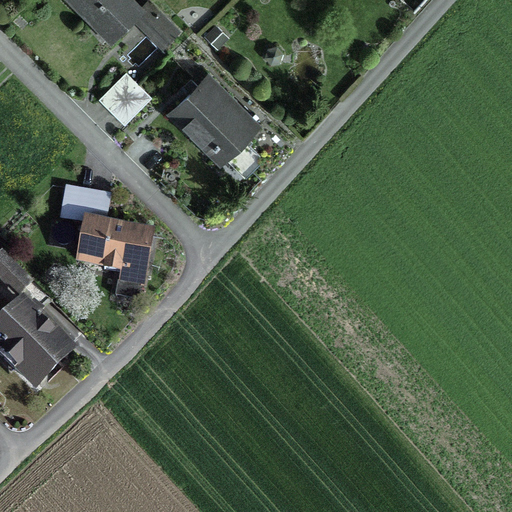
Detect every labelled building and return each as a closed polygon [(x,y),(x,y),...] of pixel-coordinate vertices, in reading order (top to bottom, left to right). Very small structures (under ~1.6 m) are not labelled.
[(122,0),(69,0),(69,1),(111,41),(137,14),(122,0)] [(136,88),(125,77),(97,103),(109,115),(136,88)] [(208,84),(174,118),(220,163),(253,128),(208,84)] [(148,101),(136,88),(109,115),(121,127),(148,101)] [(83,226),(105,230),(110,198),(65,191),(60,223),(83,226)] [(105,230),(83,226),(77,267),(117,273),(115,286),(140,290),(148,236),(105,230)] [(0,258),(0,283),(17,299),(30,285),(0,258)] [(0,328),(0,351),(33,389),(69,358),(25,307),(0,328)]
